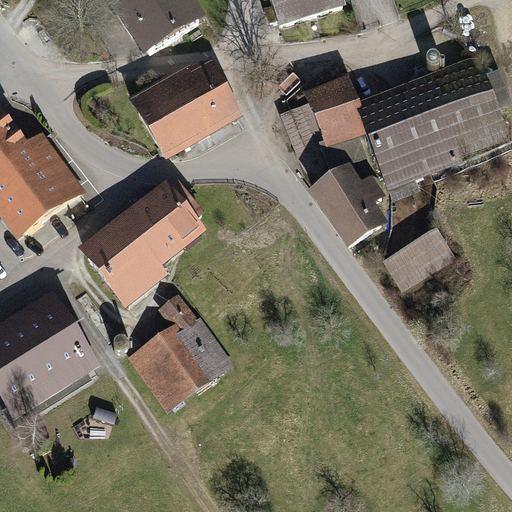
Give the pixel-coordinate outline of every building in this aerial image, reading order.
[(188,0),(100,0),(122,35),(141,64),(204,25),(188,0)] [(260,0),(267,18),(272,36),(279,33),(341,14),(339,8),(336,0),(260,0)] [(305,112),(279,122),(296,162),(319,152),(328,175),(369,157),(390,207),(419,195),(415,186),(510,146),(498,120),(511,114),(496,78),(483,84),(474,65),(359,113),(346,81),(300,101),(305,112)] [(204,67),(129,108),(158,162),(161,167),(236,126),(219,94),(204,67)] [(0,162),(26,143),(0,108),(0,162)] [(46,144),(38,134),(26,143),(0,162),(0,220),(17,243),(20,241),(83,193),(46,144)] [(345,173),(308,199),(347,254),(375,235),(382,230),(369,212),(383,203),(368,182),(357,190),(345,173)] [(152,200),(79,257),(124,315),(164,283),(157,275),(187,251),(201,240),(192,229),(202,221),(177,188),(166,195),(163,192),(156,197),(152,200)] [(436,233),(383,270),(402,298),(455,261),(436,233)] [(29,312),(0,330),(0,407),(10,422),(95,368),(51,298),(29,312)] [(171,332),(128,363),(168,418),(231,373),(178,299),(157,314),(171,332)] [(125,355),(126,353),(126,350),(125,348),(123,346),(121,344),(119,344),(116,344),(114,345),(112,347),(111,349),(111,352),(112,354),(113,356),(115,357),(117,358),(119,358),(121,358),(123,357),(125,355)]
